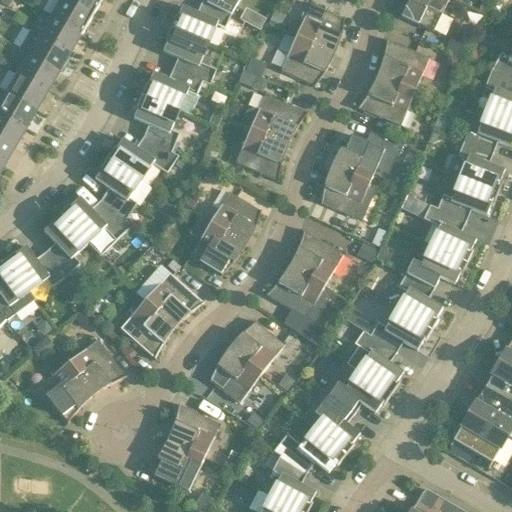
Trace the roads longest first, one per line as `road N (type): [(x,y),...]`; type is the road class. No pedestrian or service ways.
road 1 (residential): [(133,418),(194,337),(265,270),(288,227),(307,151),(359,68),(374,0)]
road 2 (residential): [(0,222),(71,153),(151,0)]
road 3 (residential): [(392,450),(480,313),(511,244)]
road 4 (residential): [(497,511),(392,450)]
road 5 (residential): [(133,418),(138,447),(108,453),(101,424),(128,415)]
